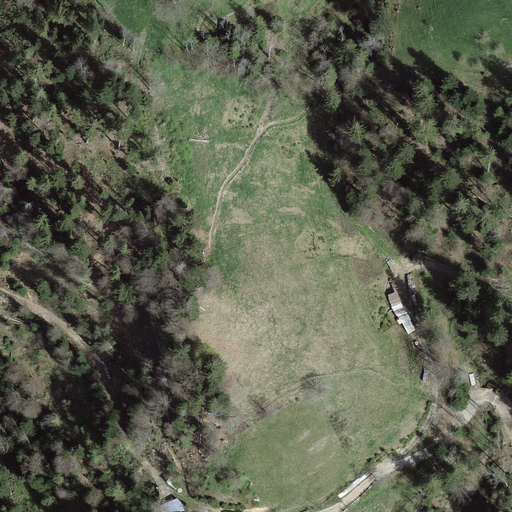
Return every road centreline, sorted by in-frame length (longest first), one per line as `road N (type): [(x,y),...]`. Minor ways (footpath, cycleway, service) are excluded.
road 1 (track): [(382,470),(414,444),(435,405),(435,373),(407,305),(405,271),(423,262),(511,295)]
road 2 (track): [(511,417),(496,397),(477,397),(431,448),(319,511)]
